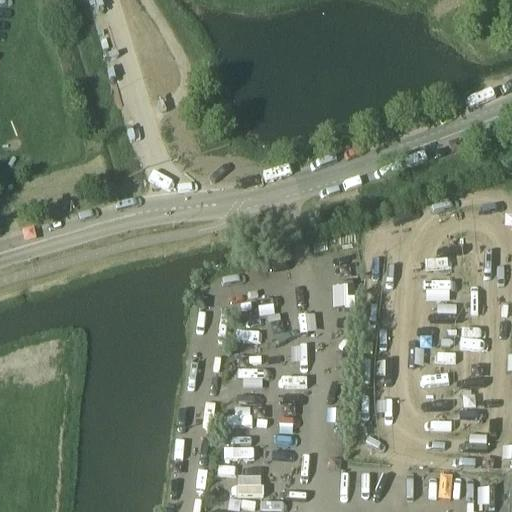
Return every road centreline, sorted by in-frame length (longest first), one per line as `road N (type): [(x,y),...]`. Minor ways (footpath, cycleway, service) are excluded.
road 1 (tertiary): [(168,213),(403,153),(511,112)]
road 2 (unknown): [(303,511),(310,300),(285,187)]
road 3 (unclassified): [(168,213),(105,0)]
road 4 (tertiary): [(168,213),(0,262)]
road 5 (track): [(142,126),(183,98),(187,85),(179,54),(146,0)]
